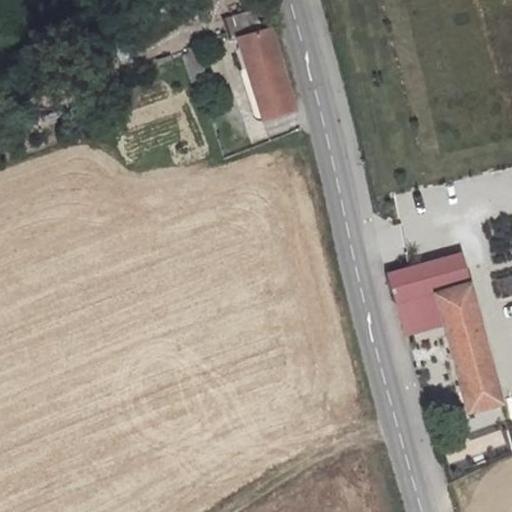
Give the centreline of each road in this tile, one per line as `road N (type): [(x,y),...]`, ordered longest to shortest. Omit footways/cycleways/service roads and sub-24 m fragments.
road 1 (tertiary): [(286,0),(419,511)]
road 2 (track): [(223,511),(362,434),(417,418)]
